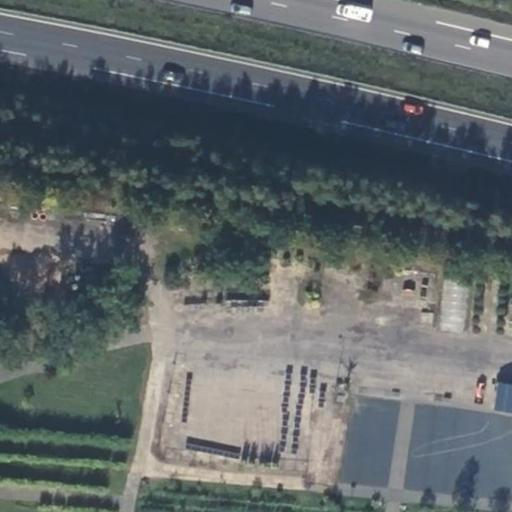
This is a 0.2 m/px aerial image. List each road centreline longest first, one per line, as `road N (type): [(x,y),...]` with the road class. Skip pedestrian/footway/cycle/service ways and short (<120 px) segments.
road 1 (trunk): [(0,30),(511,143)]
road 2 (trunk): [(511,57),(262,0)]
